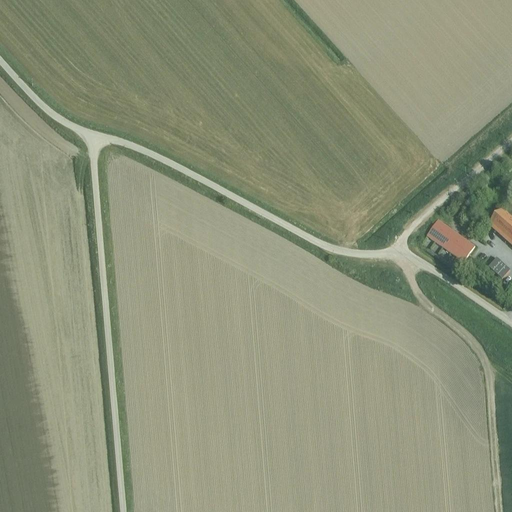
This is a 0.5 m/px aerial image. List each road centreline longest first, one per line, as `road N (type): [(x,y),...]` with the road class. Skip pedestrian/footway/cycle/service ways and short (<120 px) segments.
road 1 (unclassified): [(91,139),(165,164),(336,253),(397,256),(433,268),(511,324)]
road 2 (unclassified): [(91,139),(122,511)]
